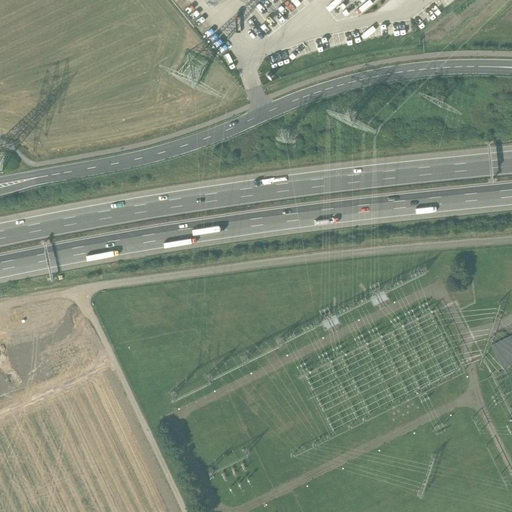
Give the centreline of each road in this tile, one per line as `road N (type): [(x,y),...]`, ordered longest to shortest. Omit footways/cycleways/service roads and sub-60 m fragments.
road 1 (track): [(511,238),(81,288),(184,511)]
road 2 (unclassified): [(0,186),(180,147),(365,79),(511,68)]
road 3 (motorway): [(0,272),(158,242),(511,199)]
road 4 (motorway): [(511,164),(154,206),(0,236)]
